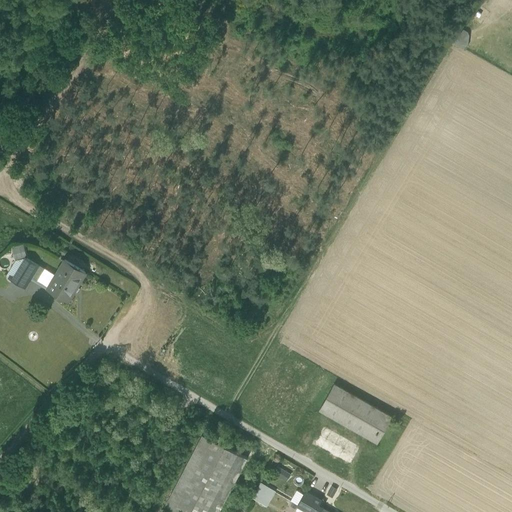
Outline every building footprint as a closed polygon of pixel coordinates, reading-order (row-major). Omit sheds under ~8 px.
[(470,30),(466,26),(457,40),(457,43),(465,47),(469,41),(470,30)] [(15,242),(18,252),(27,250),(24,240),(15,242)] [(28,251),(19,266),(14,263),(10,270),(27,281),(32,272),(35,267),(41,271),(46,262),(28,251)] [(87,266),(67,254),(58,269),(50,282),(70,294),(87,266)] [(58,269),(46,262),(41,271),(35,267),(32,272),(50,282),(58,269)] [(392,410),(335,377),(320,403),(378,436),(392,410)] [(216,511),(249,450),(204,427),(166,499),(191,511),(216,511)] [(289,466),(283,462),(279,468),(285,472),(289,466)] [(276,484),(268,479),(259,495),(268,499),(276,484)] [(322,494),(306,485),(298,498),(308,504),(302,511),(311,511),(319,498),(319,499),(322,494)] [(319,499),(319,498),(311,511),(333,511),(335,508),(319,499)]
